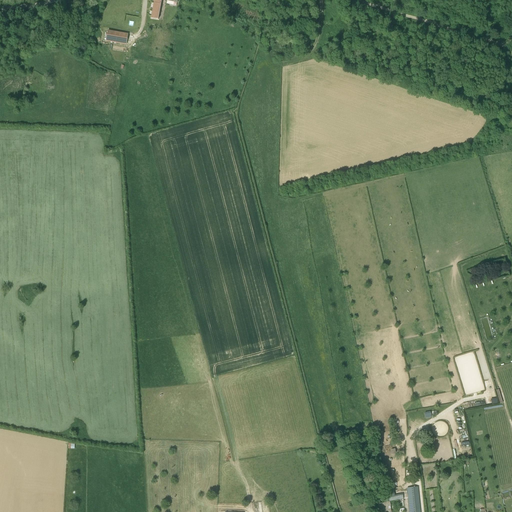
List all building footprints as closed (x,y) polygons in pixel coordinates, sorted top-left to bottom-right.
[(163,0),(178,2),(178,0),(154,0),(151,18),(159,18),(162,0),(163,0)] [(127,33),(111,30),(106,29),(104,40),(125,44),(127,33)] [(458,437),(464,436),(463,434),(467,434),(466,429),(458,430),(458,437)] [(421,511),(419,486),(414,487),(406,488),(408,511),(421,511)] [(385,502),(379,504),(380,511),(391,511),(391,509),(388,509),(388,506),(390,506),(390,502),(385,502)]
